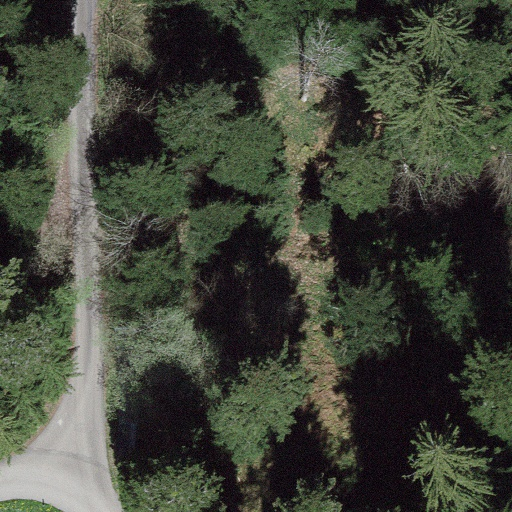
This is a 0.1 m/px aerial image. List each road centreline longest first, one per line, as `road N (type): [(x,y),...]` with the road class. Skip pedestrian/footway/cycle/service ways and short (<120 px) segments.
road 1 (track): [(77,0),(86,371),(67,460)]
road 2 (track): [(0,470),(22,459),(67,460),(85,472),(108,511)]
